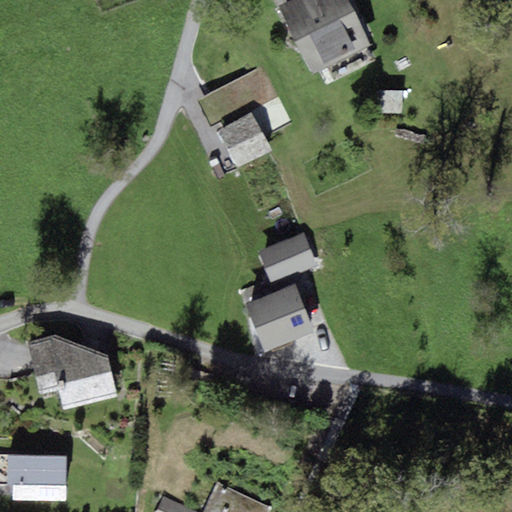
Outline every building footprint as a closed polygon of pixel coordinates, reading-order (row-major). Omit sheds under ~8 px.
[(370,46),(345,0),(293,0),(275,10),(312,77),(370,46)] [(258,68),(195,101),(211,131),(274,98),(258,68)] [(270,151),(252,115),(217,132),(235,169),(270,151)] [(302,233),(257,251),(271,286),(316,268),(302,233)] [(293,285),(243,307),(265,356),(315,333),(293,285)] [(106,356),(56,334),(28,343),(40,395),(57,391),(62,410),(116,398),(106,356)] [(66,457),(0,455),(0,485),(12,486),(11,502),(65,503),(65,487),(66,457)] [(270,511),(272,508),(217,482),(203,511),(270,511)] [(194,511),(162,498),(155,511),(194,511)]
